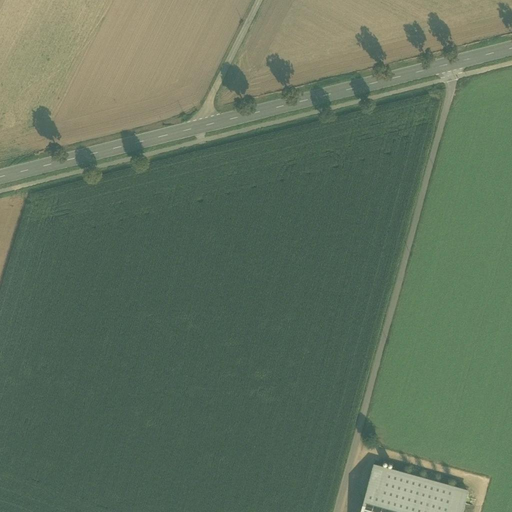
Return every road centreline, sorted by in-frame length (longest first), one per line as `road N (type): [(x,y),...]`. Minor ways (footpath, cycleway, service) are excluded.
road 1 (secondary): [(0,177),(451,63)]
road 2 (unclassified): [(451,63),(336,511)]
road 3 (track): [(196,127),(260,0)]
